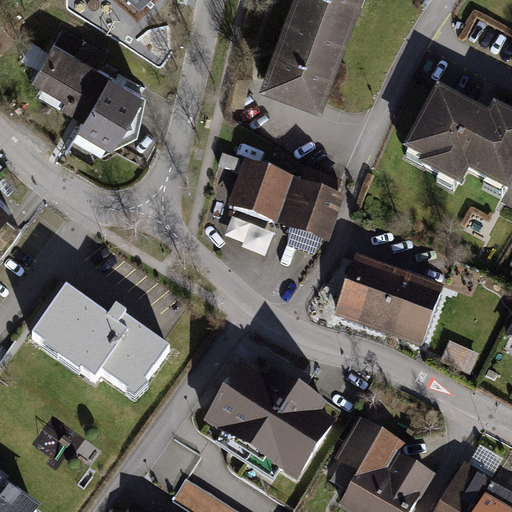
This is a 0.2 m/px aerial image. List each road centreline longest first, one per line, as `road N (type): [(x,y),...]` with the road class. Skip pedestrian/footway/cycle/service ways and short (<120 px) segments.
road 1 (residential): [(285,326),(329,259),(394,88),(446,0)]
road 2 (residential): [(251,304),(127,481)]
road 3 (residential): [(285,326),(395,363),(481,411)]
road 4 (residential): [(145,200),(173,164),(212,0)]
road 5 (residential): [(0,131),(84,198),(108,206),(145,200)]
road 6 (residential): [(145,200),(251,304)]
